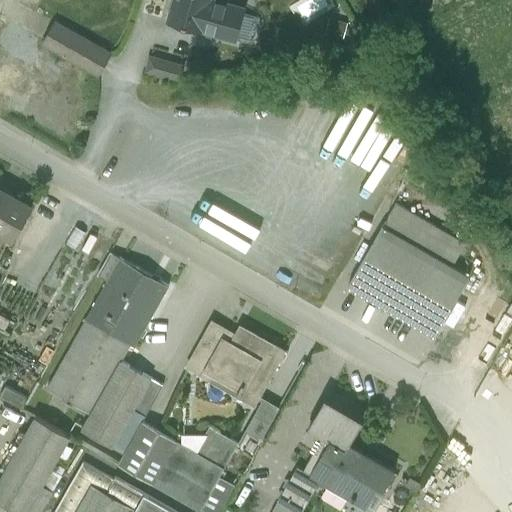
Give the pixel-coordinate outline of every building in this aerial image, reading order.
[(173,0),(168,22),(234,40),(243,8),(214,0),(173,0)] [(330,5),(327,0),(304,0),(296,4),(303,18),(330,5)] [(108,55),(54,25),(43,45),(98,75),(108,55)] [(184,68),(149,58),(146,71),(180,81),(184,68)] [(350,93),(330,141),(357,153),(355,157),(382,168),(398,131),(387,126),(393,111),(350,93)] [(31,207),(0,188),(0,233),(12,240),(31,207)] [(174,203),(169,213),(213,239),(226,217),(182,191),(175,204),(174,203)] [(466,242),(396,203),(383,225),(453,265),(466,242)] [(317,300),(350,236),(299,211),(267,275),(317,300)] [(383,225),(348,286),(435,336),(470,275),(453,265),(383,225)] [(121,258),(110,252),(97,275),(108,281),(121,258)] [(169,285),(121,258),(108,281),(86,319),(131,344),(134,346),(169,285)] [(131,344),(86,319),(47,389),(90,414),(91,414),(121,361),(131,344)] [(241,327),(236,335),(212,322),(188,366),(204,376),(207,370),(240,388),(237,394),(240,395),(243,390),(257,398),(284,351),(241,327)] [(121,361),(91,414),(90,414),(82,430),(124,454),(143,420),(145,416),(134,409),(151,378),(121,361)] [(151,378),(134,409),(145,416),(146,416),(163,385),(151,378)] [(27,397),(6,386),(0,396),(21,407),(27,397)] [(363,419),(327,398),(311,427),(326,435),(305,470),(322,479),(320,481),(326,484),(329,480),(353,495),(353,496),(354,497),(355,496),(369,504),(380,485),(386,488),(396,470),(350,443),(363,419)] [(265,400),(247,432),(261,440),(279,408),(265,400)] [(35,417),(0,478),(0,503),(15,511),(41,511),(53,491),(42,485),(70,437),(35,417)] [(124,454),(118,464),(200,510),(211,491),(161,463),(175,439),(143,420),(124,454)] [(196,451),(175,439),(161,463),(211,491),(238,442),(210,426),(196,451)] [(114,479),(83,462),(54,511),(133,511),(143,495),(114,479)] [(305,470),(299,467),(280,501),(300,511),(303,511),(320,481),(322,479),(305,470)] [(144,493),(115,477),(114,479),(143,495),(144,493)] [(177,511),(144,493),(143,495),(133,511),(177,511)]
